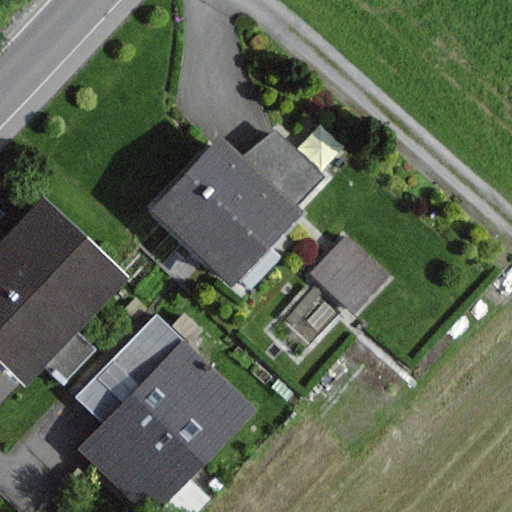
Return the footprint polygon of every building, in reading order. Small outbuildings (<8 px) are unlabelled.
[(244,159),(298,209),(332,173),(283,127),(244,159)] [(242,269),(260,286),(289,254),(272,238),(298,209),(244,159),(225,141),(166,204),(240,272),(242,269)] [(49,198),(0,248),(0,346),(28,374),(126,272),(49,198)] [(394,271),(357,236),(326,270),(363,305),(394,271)] [(258,406),(191,341),(194,338),(165,311),(121,356),(149,384),(91,443),(158,508),(258,406)]
